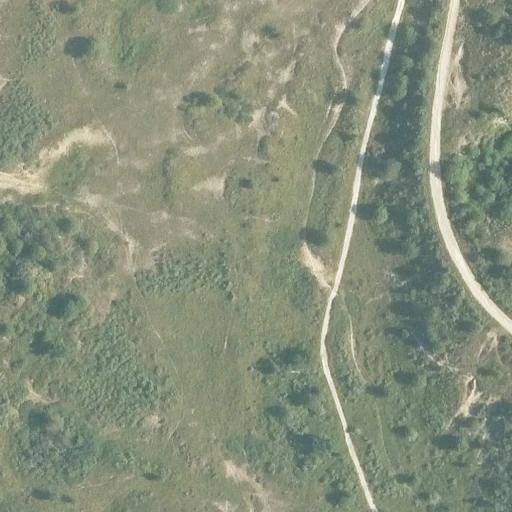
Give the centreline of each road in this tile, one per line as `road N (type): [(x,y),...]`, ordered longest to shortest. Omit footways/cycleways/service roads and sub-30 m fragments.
road 1 (unknown): [(428,511),(417,488),(384,460),(377,399),(348,352),(349,307),(298,246),(323,137),(345,100),(339,40),(370,0)]
road 2 (track): [(511,335),(448,269),(430,217),(429,151),(455,0)]
